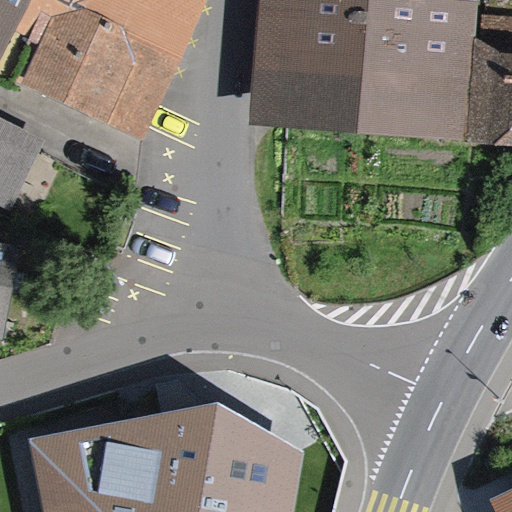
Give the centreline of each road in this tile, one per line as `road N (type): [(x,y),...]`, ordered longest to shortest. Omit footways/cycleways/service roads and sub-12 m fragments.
road 1 (residential): [(239,0),(227,169),(228,327)]
road 2 (unclassified): [(228,327),(172,332),(0,385)]
road 3 (unclassified): [(443,397),(322,347),(228,327)]
road 4 (primary): [(511,279),(443,397)]
road 5 (primary): [(443,397),(395,511)]
